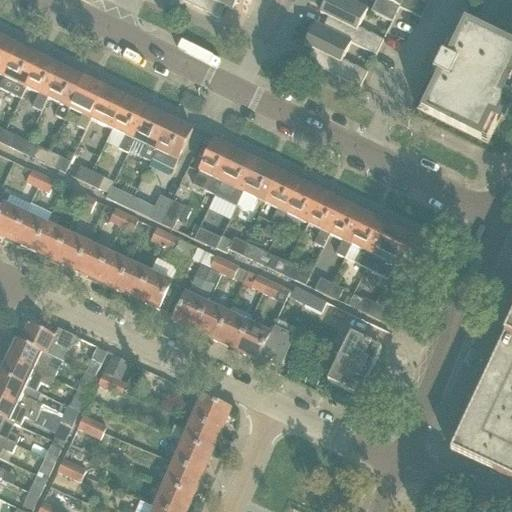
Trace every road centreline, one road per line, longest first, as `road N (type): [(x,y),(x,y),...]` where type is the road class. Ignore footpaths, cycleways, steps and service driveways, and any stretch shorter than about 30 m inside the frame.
road 1 (tertiary): [(500,216),(239,90)]
road 2 (residential): [(273,407),(12,283)]
road 3 (tertiary): [(406,455),(493,232)]
road 4 (tertiary): [(239,90),(51,0)]
road 5 (residential): [(401,467),(273,407)]
